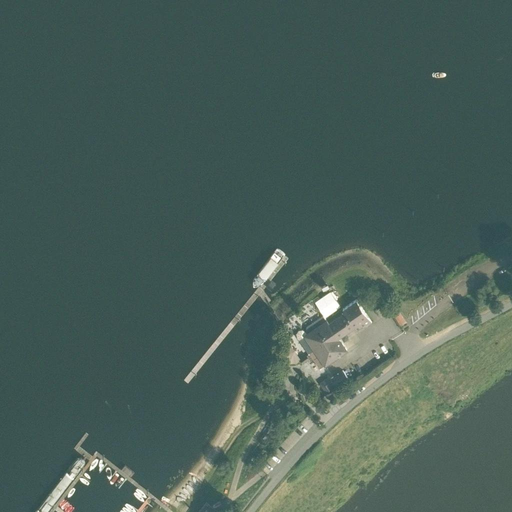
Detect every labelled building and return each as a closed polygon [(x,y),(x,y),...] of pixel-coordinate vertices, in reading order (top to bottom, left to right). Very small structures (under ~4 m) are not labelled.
[(508,291),(509,283),(499,282),(498,290),(508,291)] [(372,321),(355,297),(326,318),(323,313),(325,312),(315,296),(300,307),(310,322),(305,325),(302,328),(298,329),(296,332),(296,335),(307,352),(298,357),(302,363),(309,359),(311,360),(313,359),(319,367),(346,349),(343,343),(358,333),(356,329),(362,324),(367,324),(372,321)] [(400,322),(405,319),(401,310),(395,312),(400,322)] [(331,377),(330,375),(319,381),(326,394),(350,380),(344,370),(331,377)] [(78,458),(77,459),(34,511),(47,511),(84,465),(85,462),(84,460),(83,459),(81,458),(80,458),(78,458)]
